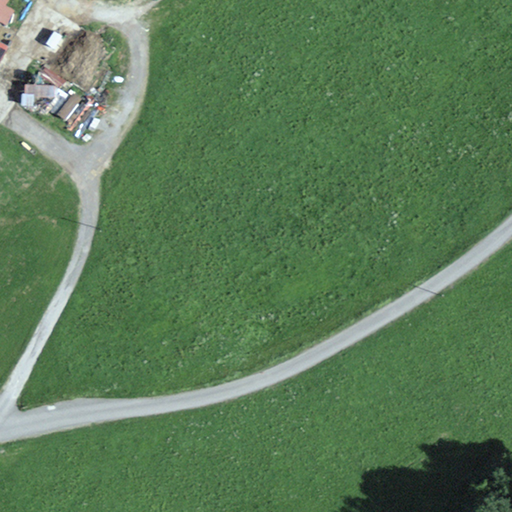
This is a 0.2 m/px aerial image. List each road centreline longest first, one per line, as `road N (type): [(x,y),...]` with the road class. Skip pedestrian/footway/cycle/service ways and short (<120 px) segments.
road 1 (unclassified): [(0,429),(216,393),(290,368),(446,275),(511,222)]
road 2 (track): [(21,123),(2,104),(50,14),(143,0)]
